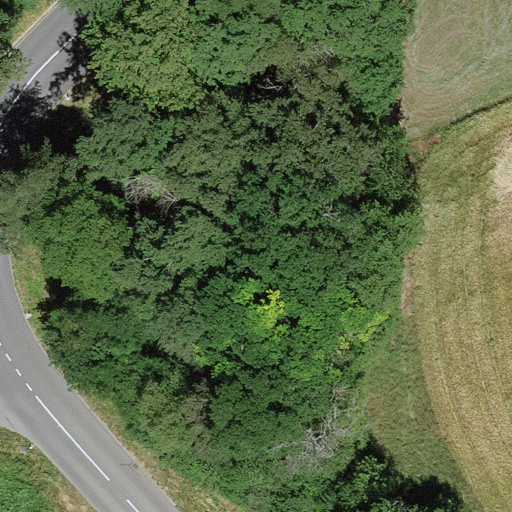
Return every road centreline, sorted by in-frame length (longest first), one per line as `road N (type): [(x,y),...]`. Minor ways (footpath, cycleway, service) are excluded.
road 1 (tertiary): [(153,511),(0,341)]
road 2 (tertiary): [(0,117),(51,44),(104,0)]
